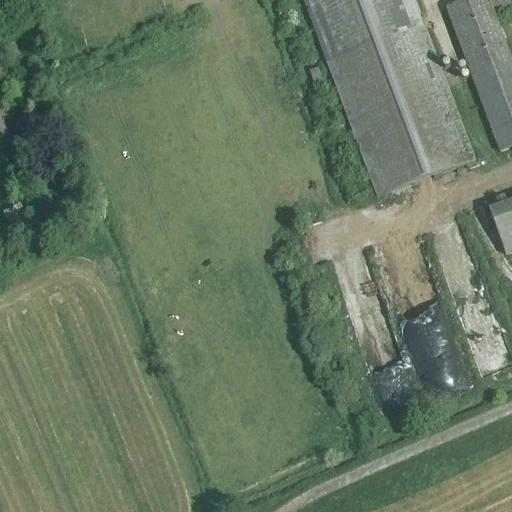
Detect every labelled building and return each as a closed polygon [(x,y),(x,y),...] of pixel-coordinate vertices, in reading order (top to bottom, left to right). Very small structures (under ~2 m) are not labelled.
[(378,201),(473,165),(411,0),(302,0),(326,64),(378,201)] [(472,0),(447,9),(500,155),(511,150),(511,63),(494,13),(511,7),(508,0),(472,0)] [(0,110),(0,141),(9,137),(4,125),(16,120),(9,106),(0,110)] [(27,148),(39,142),(28,120),(20,124),(16,126),(23,140),(27,148)] [(511,203),(489,212),(506,257),(511,254),(511,203)] [(422,404),(408,365),(371,377),(385,417),(422,404)]
